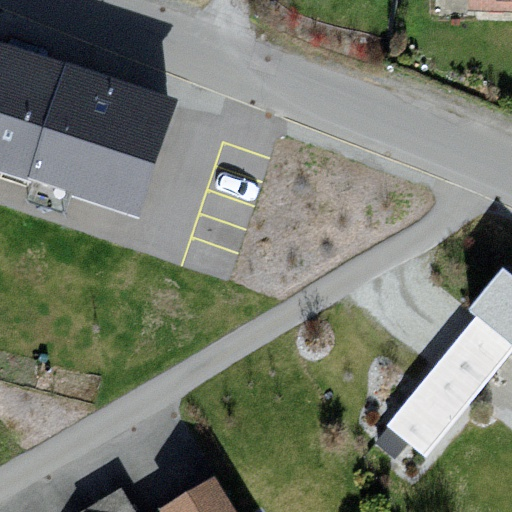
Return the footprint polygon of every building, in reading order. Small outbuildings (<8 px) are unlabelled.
[(511,0),(472,0),(473,15),(511,14),(511,0)] [(155,115),(0,61),(0,179),(119,221),(155,115)] [(511,275),(503,268),(467,311),(475,317),(389,423),(425,453),(511,347),(511,275)] [(219,511),(200,481),(149,511),(219,511)] [(72,511),(140,511),(125,483),(72,511)]
